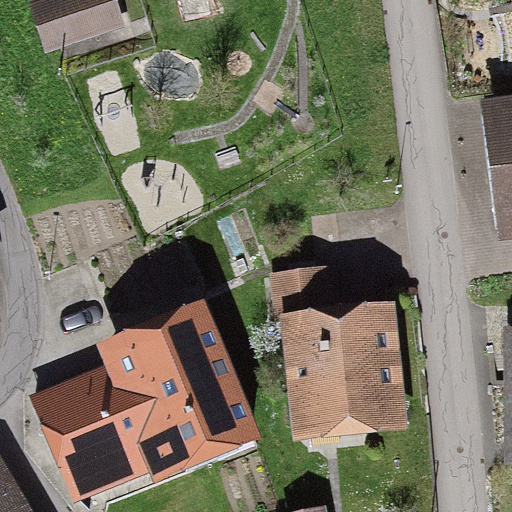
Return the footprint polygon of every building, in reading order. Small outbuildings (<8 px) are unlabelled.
[(115,24),(106,0),(62,0),(39,8),(51,45),(115,24)] [(511,111),(492,114),(508,231),(511,230),(511,111)] [(383,319),(332,325),(327,273),(277,278),(283,334),(295,332),(304,427),(394,417),(383,319)] [(40,414),(72,488),(155,456),(160,468),(252,430),(206,320),(114,358),(124,381),(40,414)] [(19,511),(0,481),(0,511),(19,511)]
